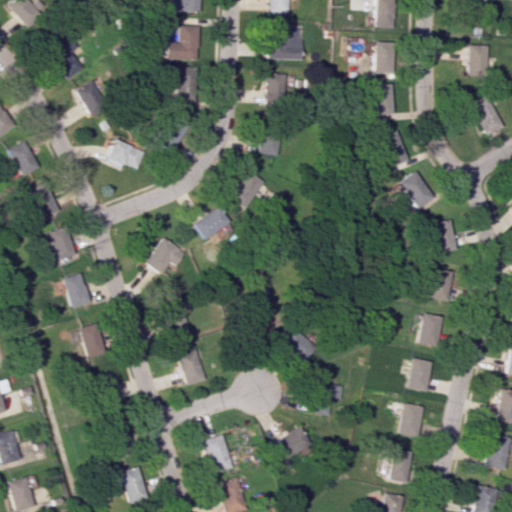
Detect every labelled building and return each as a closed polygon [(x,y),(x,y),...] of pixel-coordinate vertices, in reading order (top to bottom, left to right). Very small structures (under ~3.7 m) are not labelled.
[(4,0),(0,4),(0,5),(20,27),(31,16),(15,0),(4,0)] [(193,11),(192,0),(162,0),(162,10),(193,11)] [(282,12),(282,0),(262,0),(263,12),(282,12)] [(367,0),(366,27),(387,28),(388,0),(367,0)] [(191,58),(192,25),(171,25),(171,41),(158,41),(158,58),(191,58)] [(297,59),(297,39),(293,39),(293,27),(262,27),(262,58),(297,59)] [(59,79),(78,68),(60,36),(41,47),(59,79)] [(385,41),(367,41),(366,72),(384,72),(385,41)] [(480,45),(461,44),(460,75),(479,75),(480,45)] [(169,100),(188,100),(189,66),(170,66),(169,100)] [(285,74),(260,72),(259,97),(284,98),(285,74)] [(70,88),(83,115),(106,104),(92,77),(70,88)] [(386,113),(385,83),(366,83),(367,114),(386,113)] [(461,102),(478,135),(495,127),(479,94),(461,102)] [(149,137),(166,150),(182,128),(164,116),(149,137)] [(254,153),(273,155),(275,131),(256,130),(254,153)] [(400,160),(388,130),(370,136),(382,167),(400,160)] [(32,165),(17,139),(0,148),(0,149),(14,175),(32,165)] [(134,168),(140,149),(107,139),(102,158),(134,168)] [(242,208),(260,181),(242,169),(224,196),(242,208)] [(424,200),(412,171),(394,179),(406,208),(424,200)] [(61,211),(54,193),(46,196),(41,183),(23,190),(35,221),(61,211)] [(226,221),(215,205),(189,222),(200,238),(226,221)] [(423,252),(446,250),(443,219),(422,221),(424,237),(421,237),(423,252)] [(70,254),(60,225),(42,231),(51,260),(70,254)] [(172,265),(182,253),(160,236),(141,262),(157,274),(167,261),(172,265)] [(439,300),(443,269),(421,266),(417,297),(439,300)] [(64,308),(84,302),(75,271),(56,277),(64,308)] [(161,306),(166,335),(184,332),(180,303),(161,306)] [(256,333),(276,332),(275,311),(255,312),(256,333)] [(409,342),(428,345),(434,316),(415,312),(409,342)] [(80,357),(100,352),(93,322),(73,327),(80,357)] [(314,347),(291,326),(277,340),(300,362),(314,347)] [(497,373),(511,375),(511,366),(511,344),(501,343),(497,373)] [(182,385),(202,379),(192,348),(173,354),(182,385)] [(418,391),(424,361),(405,357),(399,387),(418,391)] [(113,402),(105,372),(86,378),(94,407),(113,402)] [(339,398),(339,384),(307,382),(306,413),(325,414),(326,398),(339,398)] [(505,423),(511,391),(493,387),(487,419),(505,423)] [(417,406),(398,402),(391,433),(410,437),(417,406)] [(108,455),(125,455),(123,425),(107,426),(108,455)] [(306,444),(298,427),(269,439),(276,457),(306,444)] [(0,461),(10,460),(5,430),(0,430),(0,461)] [(208,472),(228,467),(218,433),(198,439),(208,472)] [(497,469),(502,436),(481,433),(476,466),(497,469)] [(399,482),(406,451),(381,446),(378,460),(385,461),(381,478),(399,482)] [(105,473),(108,484),(117,481),(123,503),(143,497),(133,465),(105,473)] [(6,510),(25,506),(20,476),(0,480),(6,510)] [(231,511),(242,509),(232,476),(212,482),(221,511),(231,511)] [(465,511),(488,511),(492,488),(469,484),(465,511)] [(394,511),(396,494),(377,492),(375,511),(394,511)]
